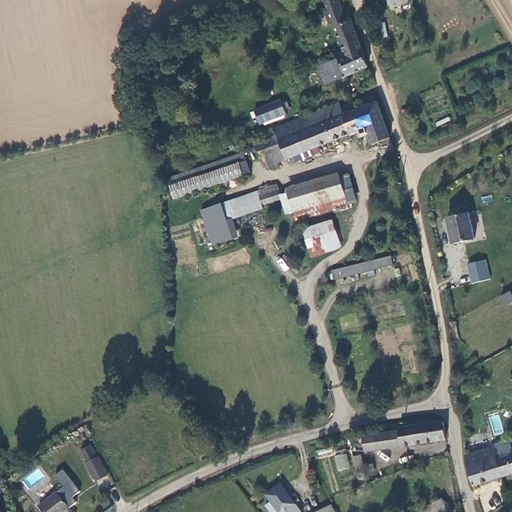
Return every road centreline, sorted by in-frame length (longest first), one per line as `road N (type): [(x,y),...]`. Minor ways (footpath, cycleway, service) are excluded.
road 1 (unclassified): [(346,422),(306,289),(361,222),(353,159)]
road 2 (unclassified): [(346,422),(267,445),(125,511)]
road 3 (unclassified): [(443,402),(442,328),(407,168)]
road 4 (unclassified): [(407,168),(363,21)]
